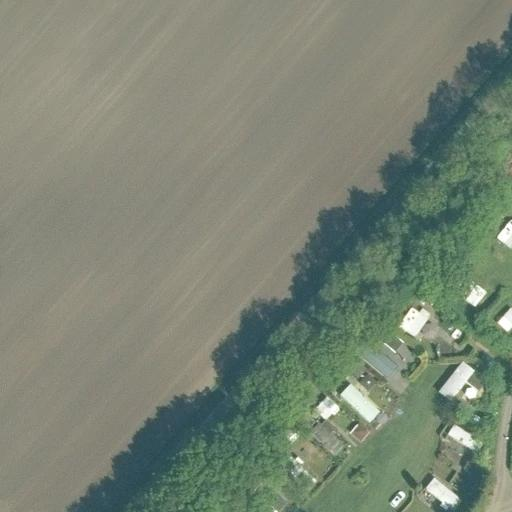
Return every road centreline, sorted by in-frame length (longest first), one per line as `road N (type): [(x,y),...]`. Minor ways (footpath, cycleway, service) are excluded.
road 1 (unclassified): [(511,80),(132,511)]
road 2 (track): [(511,389),(488,511)]
